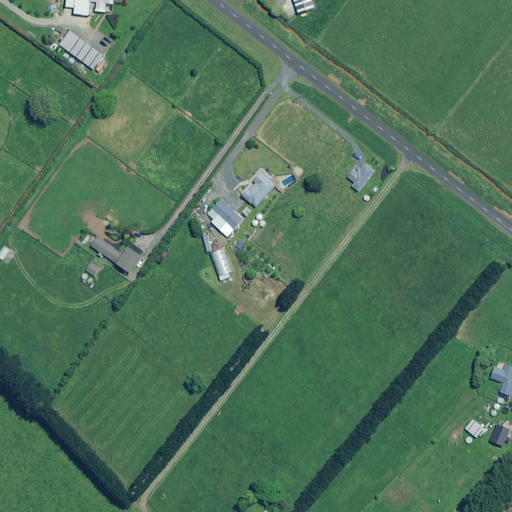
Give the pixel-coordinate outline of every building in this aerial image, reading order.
[(91,0),(91,2),(97,2),(96,11),(110,12),(111,7),(106,7),(107,4),(114,4),(114,0),(91,0)] [(311,0),(293,0),(299,15),(315,9),(311,0)] [(70,52),(81,38),(71,31),(61,45),(70,52)] [(81,38),(70,52),(76,57),(87,43),(81,38)] [(87,43),(76,57),(82,61),(92,47),(87,43)] [(92,47),(82,61),(90,66),(100,52),(92,47)] [(100,52),(90,66),(94,69),(104,55),(100,52)] [(106,64),(102,62),(96,69),(100,72),(106,64)] [(360,169),(357,173),(354,171),(349,177),(355,183),(352,186),(359,192),(375,171),(366,164),(361,170),(360,169)] [(277,186),(263,172),(254,181),(256,183),(243,196),(256,208),(277,186)] [(244,219),(222,199),(208,214),(215,219),(212,222),(228,237),(244,219)] [(252,211),(247,207),(243,212),(247,216),(252,211)] [(207,232),(203,233),(208,252),(212,251),(207,232)] [(123,254),(98,237),(92,246),(100,252),(99,255),(101,256),(103,254),(131,273),(145,252),(131,243),(123,254)] [(84,244),(78,239),(75,243),(81,247),(84,244)] [(232,272),(224,249),(212,254),(221,281),(231,277),(229,273),(232,272)] [(100,268),(93,262),(87,271),(94,276),(100,268)] [(511,367),(497,362),(491,378),(504,383),(501,392),(511,396),(511,394),(511,367)] [(467,415),(464,413),(459,419),(462,422),(467,415)] [(484,428),(473,419),(466,429),(477,438),(484,428)]
